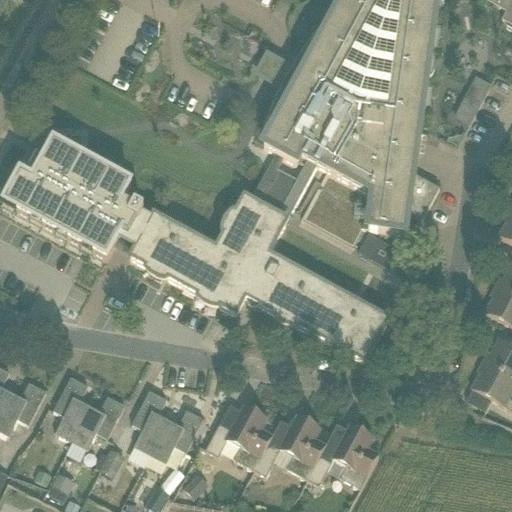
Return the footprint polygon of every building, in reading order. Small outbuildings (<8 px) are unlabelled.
[(436,0),(479,0),(508,15),(504,24),(510,28),(509,30),(511,31),(511,0),(346,0),(332,25),(329,23),(332,20),(331,19),(327,24),(328,25),(318,37),(313,43),(308,50),(299,63),(291,75),(283,90),(279,98),(272,113),(267,128),(265,128),(263,134),(264,134),(266,130),(273,134),(263,152),(296,170),(300,162),(307,165),(316,171),(372,201),(368,235),(404,240),(407,220),(420,227),(439,193),(413,178),(426,79),(430,79),(429,80),(430,80),(433,76),(434,71),(435,66),(435,62),(434,57),(433,57),(429,57),(436,0)] [(469,129),(475,116),(463,109),(456,122),(463,126),(462,127),(464,132),(466,134),(469,129)] [(131,190),(117,183),(103,176),(91,169),(78,162),(66,155),(63,160),(50,152),(42,166),(36,162),(37,161),(35,160),(27,174),(29,175),(25,183),(19,180),(4,206),(18,213),(16,218),(28,225),(30,220),(44,227),(41,232),(53,238),(56,234),(69,241),(66,245),(79,252),(81,247),(94,254),(92,259),(106,267),(114,252),(118,244),(135,254),(152,221),(142,216),(143,215),(133,210),(133,211),(122,205),(131,190)] [(219,311),(235,320),(245,301),(260,309),(259,310),(275,319),(278,315),(298,326),(296,330),(364,367),(388,325),(268,260),(316,171),(307,165),(277,220),(244,202),(235,218),(240,221),(228,241),(224,239),(216,254),(153,220),(152,221),(135,254),(130,263),(146,272),(149,267),(169,278),(167,283),(198,300),(201,295),(221,306),(219,311)] [(511,215),(498,241),(511,248),(511,215)] [(400,255),(369,238),(358,257),(389,274),(400,255)] [(511,266),(511,267),(498,292),(511,299),(511,266)] [(511,299),(498,292),(484,318),(511,331),(511,299)] [(511,350),(498,343),(485,369),(511,383),(511,350)] [(511,398),(511,383),(485,369),(471,394),(511,414),(511,403),(510,403),(511,398)] [(0,372),(0,418),(12,397),(11,396),(10,399),(1,394),(9,378),(0,372)] [(72,446),(90,410),(89,413),(79,407),(87,391),(70,382),(53,417),(63,423),(55,437),(72,446)] [(18,425),(28,430),(46,397),(29,388),(20,404),(11,399),(12,397),(0,418),(0,435),(10,441),(18,425)] [(134,451),(150,459),(168,426),(158,421),(166,405),(149,396),(131,430),(142,436),(134,451)] [(96,439),(107,445),(124,411),(107,402),(99,418),(89,413),(91,411),(90,410),(72,446),(87,455),(96,439)] [(230,437),(219,431),(205,456),(218,463),(227,447),(240,453),(233,465),(254,476),(266,453),(272,441),(260,435),(266,424),(244,412),(230,437)] [(168,426),(150,459),(166,468),(175,452),(185,458),(203,425),(186,415),(177,432),(168,426)] [(297,422),(279,455),(293,463),(286,474),(307,485),(319,462),(325,451),(314,444),(319,434),(297,422)] [(346,472),(339,484),(360,495),(379,460),(367,454),(372,443),(350,431),(332,464),(346,472)] [(266,453),(254,476),(266,483),(278,459),(266,453)] [(113,484),(124,462),(109,454),(99,476),(113,484)] [(319,462),(307,485),(319,492),(331,469),(319,462)] [(45,491),(50,482),(37,476),(33,485),(45,491)] [(68,501),(75,487),(58,479),(51,492),(52,492),(67,500),(68,501)] [(197,479),(182,492),(194,504),(208,490),(197,479)] [(145,511),(160,511),(169,499),(158,491),(145,511)]
